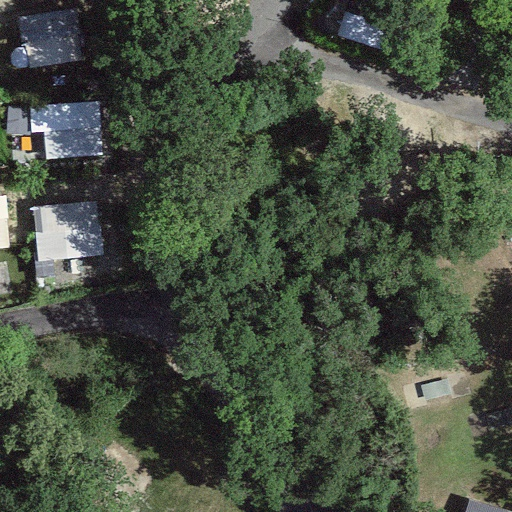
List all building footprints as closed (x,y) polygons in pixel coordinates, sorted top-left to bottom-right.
[(23,17),(40,66),(82,51),(65,2),(23,17)] [(107,150),(105,97),(27,99),(29,152),(107,150)] [(10,192),(0,192),(0,242),(13,242),(10,192)] [(105,197),(40,198),(41,272),(106,271),(105,197)] [(511,511),(470,501),(466,511),(511,511)]
